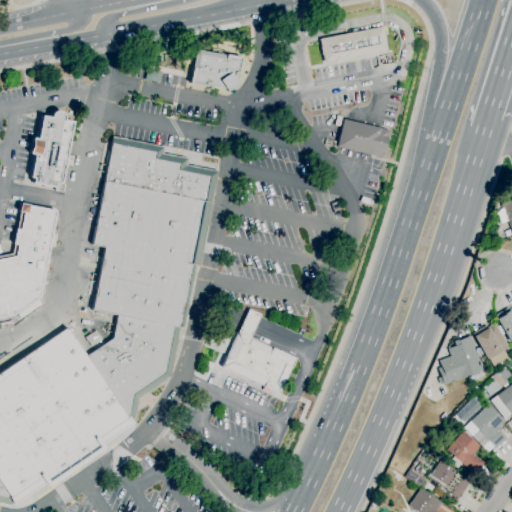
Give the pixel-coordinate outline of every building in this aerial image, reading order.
[(333,63),(333,61),(324,63),(322,55),(321,55),(319,47),(320,47),(319,39),(382,27),(386,51),(348,58),(348,60),(333,63)] [(236,83),(237,85),(226,92),(224,89),(204,85),(204,86),(189,83),(192,68),(192,69),(196,50),(225,56),(225,55),(240,58),(237,73),(238,73),(236,83)] [(158,83),(144,80),(146,69),(161,72),(158,83)] [(50,115),(51,114),(51,113),(52,113),(52,112),(53,112),(54,112),(54,111),(55,111),(56,111),(57,111),(58,111),(59,112),(60,112),(61,113),(61,114),(62,114),(62,115),(63,115),(63,116),(63,117),(63,118),(63,120),(72,122),(60,184),(63,184),(62,192),(54,191),(55,187),(32,183),(33,178),(30,178),(34,155),(29,154),(32,138),(37,139),(41,116),(50,118),(50,115)] [(382,158),(373,156),(336,147),(342,119),(380,128),(388,130),(387,138),(384,151),(382,158)] [(0,372),(65,328),(85,357),(111,339),(116,315),(91,310),(103,248),(91,245),(112,137),(163,147),(162,154),(187,159),(185,165),(217,172),(198,266),(195,266),(182,329),(179,328),(169,377),(138,399),(133,423),(131,424),(125,427),(98,445),(100,448),(62,474),(64,475),(44,489),(41,484),(18,500),(13,504),(13,503),(10,505),(0,503),(0,372)] [(505,237),(503,232),(509,229),(506,221),(500,224),(495,212),(501,209),(499,205),(511,199),(511,235),(505,237)] [(39,297),(14,315),(11,315),(11,316),(0,317),(0,256),(11,254),(13,245),(12,244),(15,229),(16,230),(20,212),(18,212),(19,204),(56,211),(52,234),(56,235),(54,248),(49,247),(39,297)] [(20,318),(17,315),(34,303),(36,307),(20,318)] [(511,343),(511,342),(509,343),(495,320),(496,319),(494,316),(507,308),(508,311),(509,311),(511,315),(511,314),(511,343)] [(278,394),(263,387),(221,367),(225,357),(237,332),(248,309),(260,315),(249,338),(295,359),(290,368),(291,368),(278,394)] [(1,329),(0,326),(0,322),(12,320),(13,326),(1,329)] [(494,369),(488,359),(486,359),(473,336),(471,334),(485,326),(486,328),(494,323),(496,327),(499,326),(503,334),(501,336),(508,347),(502,350),(508,360),(494,369)] [(445,389),(444,385),(443,385),(442,383),(439,385),(436,378),(440,377),(436,369),(440,368),(437,361),(449,356),(446,349),(448,348),(447,347),(449,346),(448,345),(452,343),(452,342),(456,340),(457,341),(468,336),(482,370),(480,371),(483,377),(473,381),(470,374),(446,384),(448,388),(445,389)] [(500,383),(493,375),(504,366),(510,375),(500,383)] [(489,396),(482,388),(493,379),(500,388),(489,396)] [(511,417),(510,415),(503,420),(489,401),(511,383),(511,417)] [(459,403),(454,398),(462,390),(467,396),(459,403)] [(494,449),(484,438),(478,444),(471,436),(477,430),(469,421),(488,404),(504,422),(496,430),(505,439),(494,449)] [(473,474),(460,464),(456,469),(448,462),(452,457),(445,450),(462,431),(479,447),(473,455),(482,463),(473,474)] [(455,502),(436,489),(438,486),(426,478),(438,461),(469,482),(455,502)] [(420,488),(409,480),(408,481),(403,477),(409,469),(418,476),(424,481),(420,488)] [(398,482),(392,478),(394,475),(392,474),(393,472),(392,471),(393,470),(396,473),(399,474),(403,477),(398,482)] [(429,493),(421,488),(425,482),(433,487),(429,493)] [(417,511),(408,505),(419,488),(441,504),(436,511),(417,511)] [(374,511),(372,511),(368,510),(372,501),(377,503),(379,501),(387,507),(386,510),(378,505),(374,511)]
